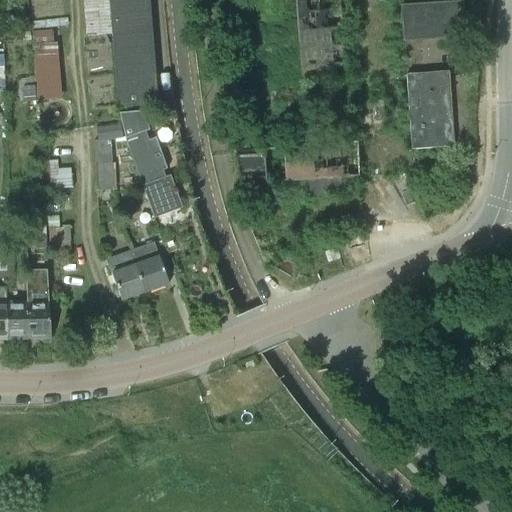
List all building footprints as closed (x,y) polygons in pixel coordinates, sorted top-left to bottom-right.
[(132,107),(136,107),(158,105),(149,0),(108,0),(118,108),(132,107)] [(340,74),(337,0),(292,0),(295,75),(340,74)] [(454,146),(472,145),(473,145),(464,38),(465,38),(463,2),(401,7),(404,42),(405,42),(408,75),(406,75),(411,151),(454,147),(454,146)] [(36,101),(62,100),(57,43),(54,43),(53,31),(34,32),(34,44),(33,44),(35,79),(29,79),(29,89),(22,90),(22,102),(36,101)] [(374,102),(376,122),(385,121),(383,101),(374,102)] [(167,170),(155,138),(148,141),(145,133),(148,132),(140,112),(119,114),(124,140),(153,219),(181,209),(176,194),(177,194),(175,187),(174,188),(169,176),(165,178),(162,171),(167,170)] [(121,140),(120,126),(95,129),(97,143),(102,142),(110,141),(121,140)] [(102,142),(97,143),(93,143),(95,194),(111,194),(110,166),(111,165),(110,141),(102,142)] [(335,176),(345,175),(343,149),(277,155),(279,183),(305,180),(306,194),(337,192),(335,176)] [(236,183),(258,182),(257,154),(235,155),(236,183)] [(57,161),(47,161),(48,191),(71,191),(71,177),(69,177),(69,171),(57,171),(57,161)] [(46,227),(57,227),(57,216),(46,216),(46,227)] [(47,230),(47,244),(69,243),(69,230),(47,230)] [(153,243),(129,251),(144,293),(169,284),(153,243)] [(144,293),(129,251),(106,260),(121,301),(144,293)] [(4,267),(4,282),(13,282),(13,267),(4,267)] [(27,302),(27,340),(50,339),(48,302),(46,274),(27,274),(27,302)] [(27,302),(5,302),(5,340),(27,340),(27,302)]
